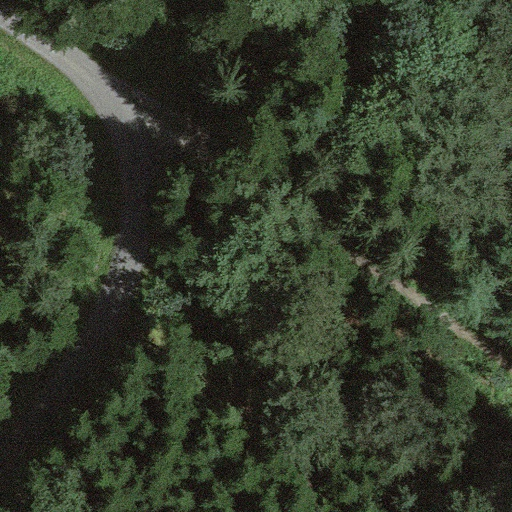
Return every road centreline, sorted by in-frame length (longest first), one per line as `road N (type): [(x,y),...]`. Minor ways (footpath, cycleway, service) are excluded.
road 1 (track): [(0,16),(89,76),(119,114),(131,170),(131,226),(119,278),(92,332),(0,453)]
road 2 (track): [(511,351),(308,204),(203,147),(119,114)]
